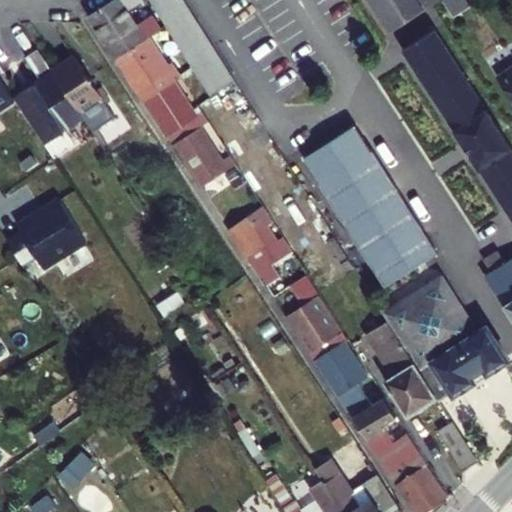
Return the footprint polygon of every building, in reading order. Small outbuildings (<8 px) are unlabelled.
[(108,0),(86,14),(114,56),(151,33),(143,20),(138,24),(126,5),(131,2),(129,0),(108,0)] [(159,0),(154,3),(160,13),(184,0),(159,0)] [(184,0),(160,13),(167,26),(191,11),(184,0)] [(375,0),(370,0),(381,16),(384,14),(375,0)] [(375,0),(384,14),(381,16),(390,29),(395,26),(419,14),(439,0),(375,0)] [(198,23),(191,11),(167,26),(174,37),(198,23)] [(143,20),(151,33),(160,27),(153,15),(143,20)] [(198,23),(174,37),(181,48),(205,33),(198,23)] [(511,149),(436,31),(410,47),(511,205),(511,149)] [(114,56),(142,99),(174,80),(179,77),(174,69),(168,72),(151,44),(157,42),(151,33),(114,56)] [(212,46),(205,33),(181,48),(189,60),(212,46)] [(212,46),(189,60),(195,72),(219,56),(212,46)] [(55,76),(41,53),(28,61),(43,84),(16,102),(46,147),(86,122),(85,121),(55,76)] [(234,81),(219,56),(195,72),(211,96),(234,81)] [(78,61),(56,76),(86,122),(98,141),(120,126),(78,61)] [(511,64),(496,75),(511,100),(511,64)] [(0,110),(16,100),(0,76),(0,110)] [(172,144),(200,125),(207,121),(202,112),(196,115),(174,80),(142,99),(172,144)] [(223,160),(200,125),(172,144),(200,187),(235,164),(230,156),(223,160)] [(437,253),(370,148),(316,183),(383,287),(437,253)] [(19,230),(5,239),(21,264),(35,256),(42,267),(85,241),(58,199),(32,215),(31,212),(14,223),(19,230)] [(272,222),(263,207),(227,228),(258,275),(292,253),(282,237),(276,241),(266,226),(272,222)] [(511,312),(511,263),(492,275),(511,312)] [(473,327),(440,274),(381,312),(386,320),(435,396),(449,388),(453,394),(506,359),(485,327),(472,336),(468,330),(473,327)] [(306,276),(285,290),(298,309),(315,298),(319,296),(306,276)] [(286,317),(314,361),(343,342),(315,298),(298,309),(286,317)] [(435,396),(386,320),(366,333),(393,374),(384,380),(406,415),(421,406),(435,396)] [(365,377),(343,342),(314,361),(337,395),(354,383),(365,377)] [(351,417),(382,397),(369,375),(365,377),(354,383),(360,390),(341,401),(351,417)] [(385,468),(416,447),(406,433),(401,436),(392,424),(389,425),(387,422),(395,416),(382,397),(351,417),(385,468)] [(476,460),(451,422),(437,431),(460,469),(476,460)] [(424,511),(447,497),(416,447),(385,468),(413,511),(424,511)] [(60,472),(70,485),(93,467),(83,454),(60,472)] [(317,470),(322,479),(343,511),(400,511),(376,474),(349,492),(329,463),(317,470)] [(343,511),(322,479),(310,486),(326,511),(303,511),(300,508),(298,508),(274,472),(263,478),(285,511),(343,511)]
